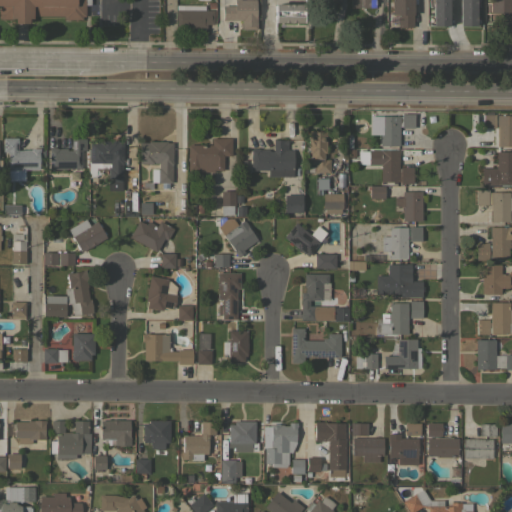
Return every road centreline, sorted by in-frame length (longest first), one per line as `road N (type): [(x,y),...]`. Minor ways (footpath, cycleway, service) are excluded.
road 1 (primary): [(0,87),(511,94)]
road 2 (residential): [(511,393),(0,388)]
road 3 (primary): [(511,64),(88,61)]
road 4 (residential): [(451,393),(448,149)]
road 5 (residential): [(32,389),(34,222)]
